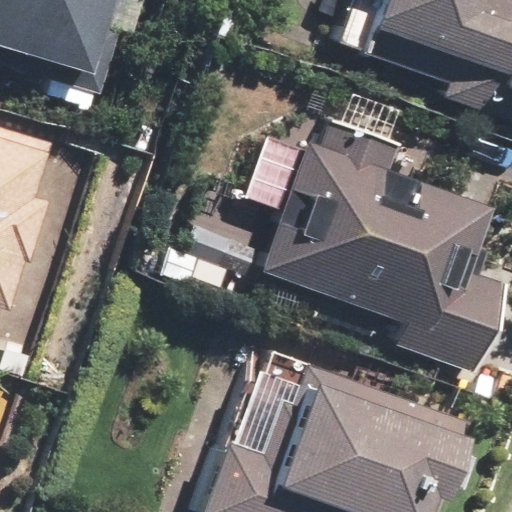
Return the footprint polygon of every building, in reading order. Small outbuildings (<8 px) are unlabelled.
[(0,0),(0,62),(91,90),(111,25),(89,18),(94,0),(0,0)] [(511,0),(363,0),(358,17),(364,19),(353,48),(437,77),(432,91),(511,119),(511,16),(498,12),(502,0),(508,0),(511,1),(511,0)] [(307,137),(295,133),(248,264),(393,316),(385,339),(464,367),(496,276),(458,262),(481,199),(378,163),(387,138),(316,113),(307,137)] [(0,263),(5,248),(12,250),(30,189),(26,188),(41,137),(0,124),(0,263)] [(247,445),(211,433),(184,508),(195,511),(410,511),(420,486),(429,489),(456,413),(291,355),(277,395),(266,391),(247,445)]
